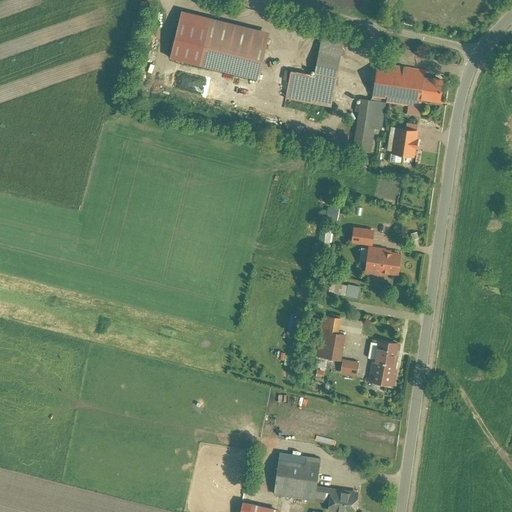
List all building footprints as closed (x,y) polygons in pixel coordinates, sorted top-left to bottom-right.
[(270,33),(180,9),(167,57),(259,81),(270,33)] [(320,34),(313,72),(290,68),(285,97),(330,104),(342,38),(320,34)] [(442,77),(424,74),(425,67),(379,61),(374,96),(419,103),(420,98),(438,101),(442,77)] [(382,129),(386,100),(361,97),(353,147),(371,150),(374,128),(382,129)] [(413,155),(417,127),(396,124),(392,152),(413,155)] [(374,228),(353,224),(351,241),(371,244),(374,228)] [(401,251),(368,246),(365,270),(397,275),(401,251)] [(337,281),(335,292),(358,297),(361,286),(337,281)] [(326,314),(323,329),(338,332),(341,317),(326,314)] [(318,354),(340,359),(346,334),(338,332),(323,329),(318,354)] [(399,341),(378,338),(371,379),(391,383),(399,341)] [(358,361),(343,357),(340,371),(355,374),(358,361)] [(277,439),(267,439),(267,447),(277,447),(277,439)] [(355,511),(358,491),(315,484),(319,457),(306,455),(305,462),(277,458),(272,493),(328,501),(327,509),(346,511),(355,511)] [(277,511),(278,508),(250,502),(248,511),(277,511)]
